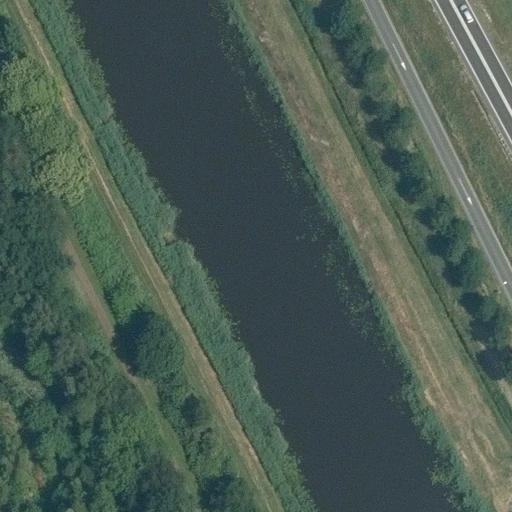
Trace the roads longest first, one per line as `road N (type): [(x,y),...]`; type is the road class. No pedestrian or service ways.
road 1 (trunk): [(360,0),(511,293)]
road 2 (trunk): [(511,116),(449,0)]
